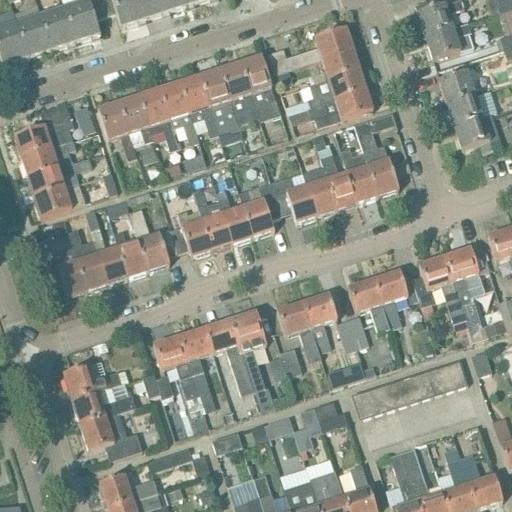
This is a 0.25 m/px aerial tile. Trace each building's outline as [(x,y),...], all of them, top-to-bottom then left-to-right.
[(87,0),(89,6),(65,14),(76,47),(100,40),(95,25),(106,21),(98,0),(87,0)] [(121,33),(146,25),(137,0),(98,0),(106,21),(116,18),(121,33)] [(169,17),(163,0),(137,0),(146,25),(169,17)] [(163,0),(169,17),(193,9),(190,0),(163,0)] [(190,0),(193,9),(218,1),(217,0),(190,0)] [(453,33),(448,20),(464,15),(460,5),(417,19),(425,43),(453,33)] [(65,14),(41,21),(52,55),(76,47),(65,14)] [(41,21),(16,29),(27,63),(52,55),(41,21)] [(470,38),(467,29),(467,28),(453,33),(425,43),(433,66),(474,53),(469,39),(470,38)] [(0,65),(1,65),(3,71),(27,63),(16,29),(0,34),(0,65)] [(289,76),(322,65),(353,55),(346,34),(315,44),(318,53),(286,63),(283,54),(268,59),(275,80),(289,76)] [(504,54),(511,51),(511,37),(500,42),(504,54)] [(315,90),(360,75),(353,55),(322,65),(326,76),(312,81),(315,90)] [(272,123),(281,120),(262,61),(241,68),(255,110),(267,106),(272,123)] [(238,130),(259,123),(255,110),(241,68),(221,75),(238,130)] [(238,130),(221,75),(200,81),(219,140),(222,150),(242,143),(238,130)] [(304,116),(307,115),(366,96),(360,75),(315,90),(298,95),(304,116)] [(289,76),(275,80),(279,92),(293,88),(289,76)] [(447,110),(474,101),(467,77),(439,86),(447,110)] [(210,143),(219,140),(200,81),(180,88),(192,126),(204,123),(210,143)] [(191,150),(199,148),(192,126),(180,88),(159,95),(172,133),(184,129),(191,150)] [(174,140),(172,133),(159,95),(139,101),(149,132),(161,128),(165,142),(170,157),(179,154),(174,140)] [(317,134),(373,116),(366,96),(307,115),(311,126),(314,125),(317,134)] [(154,146),(149,132),(139,101),(118,108),(133,153),(154,146)] [(454,132),(482,123),(474,101),(447,110),(454,132)] [(137,163),(133,153),(118,108),(98,115),(108,146),(119,142),(124,156),(128,167),(137,163)] [(69,134),(74,133),(66,109),(40,117),(45,132),(14,142),(21,163),(73,146),(69,134)] [(87,112),(74,116),(77,126),(83,128),(92,125),(87,112)] [(483,158),(498,153),(501,152),(490,120),(482,123),(454,132),(462,156),(480,150),(483,158)] [(372,138),(378,136),(374,124),(355,131),(364,158),(378,203),(399,196),(384,151),(377,153),(372,138)] [(28,184),(73,169),(69,157),(76,155),(73,146),(21,163),(28,184)] [(378,203),(364,158),(352,162),(349,153),(340,157),(348,179),(358,209),(378,203)] [(332,159),(320,164),(323,171),(337,216),(358,209),(348,179),(340,181),(332,159)] [(34,204),(78,190),(74,178),(92,172),(89,164),(73,169),(28,184),(34,204)] [(317,223),(337,216),(323,171),(302,178),(307,194),(317,223)] [(109,202),(118,199),(111,178),(102,181),(109,202)] [(291,182),(271,188),(280,218),(291,214),(296,230),(317,223),(307,194),(296,197),(291,182)] [(269,222),(280,218),(271,188),(239,198),(243,213),(253,243),(274,237),(269,222)] [(86,209),(82,199),(79,189),(78,190),(34,204),(41,224),(72,214),(86,209)] [(208,211),(207,209),(202,195),(193,198),(198,212),(199,216),(212,257),(233,250),(219,207),(208,211)] [(253,243),(243,213),(232,216),(227,202),(218,205),(219,207),(233,250),(253,243)] [(171,236),(151,242),(142,215),(129,219),(138,247),(148,278),(170,271),(167,263),(178,260),(171,236)] [(107,257),(102,243),(94,216),(85,218),(94,246),(92,246),(107,291),(127,284),(117,253),(107,257)] [(199,216),(188,220),(187,216),(178,219),(183,232),(182,233),(174,235),(171,236),(178,260),(189,256),(192,264),(212,257),(199,216)] [(178,219),(170,221),(174,235),(182,233),(183,232),(178,219)] [(511,233),(488,242),(496,267),(510,262),(511,269),(511,233)] [(107,291),(92,246),(81,250),(77,236),(68,239),(72,253),(87,298),(107,291)] [(148,278),(138,247),(127,250),(122,236),(113,239),(117,253),(127,284),(148,278)] [(67,304),(87,298),(72,253),(62,256),(43,262),(52,290),(61,287),(67,304)] [(478,278),(477,273),(470,254),(445,262),(460,311),(468,309),(470,304),(463,283),(478,278)] [(465,324),(460,311),(445,262),(419,271),(422,282),(413,285),(416,295),(426,292),(427,295),(430,294),(441,291),(453,328),(465,324)] [(416,295),(413,285),(403,288),(400,277),(374,285),(390,335),(402,331),(394,306),(406,302),(408,308),(419,305),(416,295)] [(378,339),(390,335),(374,285),(348,294),(356,318),(370,314),(378,339)] [(426,292),(416,295),(419,305),(421,313),(434,309),(430,294),(427,295),(426,292)] [(337,324),(335,319),(329,300),(303,308),(319,358),(331,354),(323,329),(337,324)] [(468,309),(460,311),(465,324),(468,335),(482,330),(473,303),(470,304),(468,309)] [(511,335),(511,303),(498,308),(504,325),(507,335),(507,336),(507,337),(511,335)] [(321,364),(319,358),(303,308),(277,317),(285,341),(299,337),(304,351),(303,352),(309,369),(321,364)] [(267,351),(262,336),(256,317),(229,326),(253,398),(265,394),(253,355),(267,351)] [(348,326),(357,355),(369,351),(359,322),(348,326)] [(504,325),(485,331),(489,342),(507,336),(507,335),(504,325)] [(241,402),(253,398),(229,326),(205,334),(213,359),(226,355),(241,402)] [(348,326),(336,330),(346,359),(357,355),(348,326)] [(199,363),(213,359),(205,334),(179,342),(199,401),(210,398),(199,363)] [(186,405),(199,401),(179,342),(153,351),(161,376),(175,371),(186,405)] [(302,378),(294,354),(280,359),(288,383),(302,378)] [(492,378),(485,357),(471,362),(478,383),(492,378)] [(456,394),(468,390),(460,365),(448,369),(456,394)] [(444,398),(456,394),(448,369),(436,373),(444,398)] [(72,406),(111,393),(121,390),(117,378),(94,385),(89,372),(64,380),(72,406)] [(350,372),(327,379),(332,394),(355,387),(350,372)] [(432,402),(444,398),(436,373),(424,377),(432,402)] [(420,406),(432,402),(424,377),(412,381),(420,406)] [(149,403),(160,399),(156,384),(154,378),(142,382),(149,403)] [(174,401),(167,380),(156,384),(160,399),(162,405),(174,401)] [(408,410),(420,406),(412,381),(400,385),(408,410)] [(396,414),(408,410),(400,385),(388,389),(396,414)] [(384,418),(396,414),(388,389),(376,393),(384,418)] [(116,406),(111,393),(72,406),(81,432),(119,420),(119,419),(136,413),(132,401),(116,406)] [(372,421),(384,418),(376,393),(364,397),(372,421)] [(360,425),(372,421),(364,397),(351,400),(360,425)] [(323,439),(348,430),(344,418),(338,420),(333,406),(314,412),(323,439)] [(228,410),(220,413),(224,425),(232,422),(228,410)] [(310,442),(323,439),(314,412),(301,417),(310,442)] [(136,439),(127,442),(119,420),(81,432),(89,457),(105,452),(110,467),(142,457),(136,439)] [(511,444),(504,422),(492,427),(503,458),(509,477),(511,475),(511,444)] [(289,423),(264,432),(267,441),(269,445),(277,443),(280,442),(293,437),(293,436),(289,423)] [(294,436),(301,456),(313,452),(310,442),(306,432),(294,436)] [(242,452),(238,440),(237,437),(212,446),(217,460),(242,452)] [(280,442),(277,443),(282,459),(298,453),(293,437),(280,442)] [(415,451),(420,470),(430,468),(425,448),(415,451)] [(205,483),(210,481),(211,481),(204,460),(192,464),(188,454),(146,468),(150,479),(192,465),(197,480),(203,478),(205,483)] [(448,511),(444,498),(430,502),(414,454),(402,458),(419,511),(448,511)] [(419,511),(402,458),(390,462),(406,511),(401,511),(419,511)] [(487,511),(503,507),(494,482),(481,486),(473,463),(461,466),(475,511),(487,511)] [(448,511),(475,511),(461,466),(449,470),(452,478),(439,482),(444,498),(448,511)] [(346,511),(375,511),(362,471),(349,475),(357,498),(343,503),(346,511)] [(346,511),(343,503),(335,477),(310,485),(319,511),(346,511)] [(275,511),(265,480),(253,485),(261,511),(275,511)] [(153,486),(129,494),(125,481),(99,489),(106,511),(117,511),(158,499),(153,486)] [(261,511),(253,485),(241,488),(248,511),(261,511)] [(319,511),(310,485),(309,485),(310,486),(285,495),(290,511),(319,511)] [(181,493),(160,500),(163,510),(184,503),(181,493)] [(159,511),(162,511),(158,499),(117,511),(159,511)]
